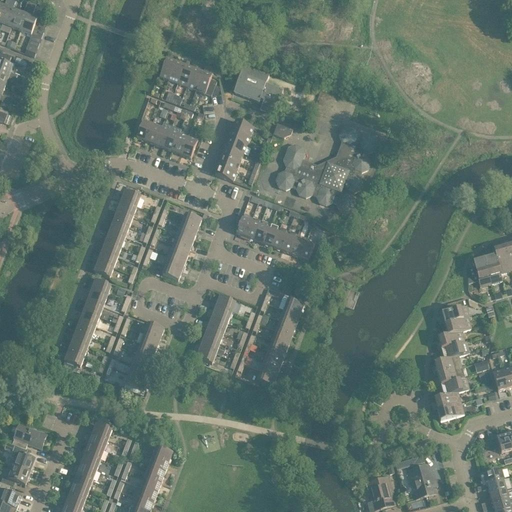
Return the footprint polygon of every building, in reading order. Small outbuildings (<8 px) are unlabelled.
[(6,0),(4,7),(0,5),(0,23),(2,25),(11,0),(6,0)] [(13,10),(16,0),(11,0),(2,25),(12,28),(18,12),(13,10)] [(28,3),(23,14),(18,12),(12,28),(22,32),(32,5),(28,3)] [(32,17),(36,6),(32,5),(22,32),(31,36),(32,35),(34,30),(36,25),(37,20),(38,20),(32,17)] [(48,24),(38,20),(37,20),(36,25),(46,28),(48,24)] [(46,28),(36,25),(34,30),(44,34),(46,28)] [(44,34),(34,30),(32,35),(42,39),(44,34)] [(31,36),(30,40),(40,44),(42,39),(32,35),(31,36)] [(40,44),(30,40),(28,45),(38,49),(40,44)] [(14,50),(17,44),(8,41),(6,47),(14,50)] [(26,50),(36,54),(38,49),(28,45),(26,50)] [(316,50),(293,111),(295,112),(293,119),(312,126),(328,83),(347,90),(357,66),(316,50)] [(1,54),(0,56),(0,62),(9,65),(11,58),(1,54)] [(167,60),(160,78),(169,81),(176,63),(167,60)] [(0,73),(21,81),(27,84),(29,78),(23,76),(22,77),(11,73),(13,67),(9,65),(0,62),(0,73)] [(176,63),(169,81),(178,85),(185,67),(176,63)] [(185,67),(178,85),(187,88),(194,70),(185,67)] [(266,86),(269,77),(243,68),(234,93),(259,103),(260,101),(264,102),(260,110),(271,114),(274,106),(278,107),(283,92),(266,86)] [(194,70),(187,88),(196,92),(203,74),(194,70)] [(0,73),(0,84),(6,87),(8,81),(25,88),(27,84),(21,81),(0,73)] [(211,81),(212,77),(203,74),(196,92),(211,97),(217,83),(211,81)] [(15,96),(4,92),(6,87),(0,84),(0,95),(13,100),(15,96)] [(0,101),(12,105),(13,100),(0,95),(0,101)] [(367,127),(360,147),(390,159),(394,150),(397,151),(408,122),(398,118),(399,115),(382,109),(381,111),(372,108),(365,126),(367,127)] [(143,121),(137,139),(146,143),(153,125),(143,121)] [(254,129),(236,122),(232,131),(250,138),(254,129)] [(164,149),(172,127),(163,124),(162,128),(155,146),(164,149)] [(153,125),(146,143),(155,146),(162,128),(153,125)] [(172,127),(164,149),(173,153),(180,135),(181,131),(172,127)] [(250,138),(232,131),(229,140),(247,147),(250,138)] [(182,156),(189,138),(180,135),(173,153),(182,156)] [(191,160),(198,142),(189,138),(182,156),(191,160)] [(247,147),(229,140),(226,149),(244,156),(247,147)] [(244,156),(226,149),(222,158),(240,165),(244,156)] [(240,165),(222,158),(219,167),(237,174),(240,165)] [(215,176),(233,183),(237,174),(219,167),(215,176)] [(356,167),(352,179),(366,184),(368,185),(369,185),(373,174),(356,167)] [(351,179),(347,190),(364,196),(368,185),(366,184),(351,179)] [(347,190),(343,201),(360,208),(365,197),(364,196),(347,190)] [(141,198),(125,192),(121,202),(137,208),(141,198)] [(343,201),(339,212),(356,219),(360,208),(343,201)] [(117,212),(133,219),(137,208),(121,202),(117,212)] [(113,223),(129,229),(133,219),(117,212),(113,223)] [(339,212),(335,224),(352,230),(356,219),(339,212)] [(202,221),(186,215),(182,225),(198,232),(202,221)] [(306,215),(305,218),(304,220),(306,221),(309,226),(313,224),(309,216),(306,215)] [(243,216),(236,234),(246,238),(252,220),(243,216)] [(252,220),(246,238),(255,241),(261,223),(252,220)] [(110,233),(125,239),(129,229),(113,223),(110,233)] [(261,223),(255,241),(264,245),(270,227),(261,223)] [(178,236),(194,242),(198,232),(182,225),(178,236)] [(270,227),(264,245),(273,248),(279,230),(270,227)] [(279,230),(273,248),(282,251),(288,233),(279,230)] [(125,239),(110,233),(106,243),(122,249),(125,239)] [(288,233),(282,251),(291,255),(297,237),(288,233)] [(174,246),(190,252),(194,242),(178,236),(174,246)] [(297,237),(291,255),(300,258),(306,240),(297,237)] [(309,262),(316,244),(306,240),(300,258),(309,262)] [(122,249),(106,243),(102,253),(118,259),(122,249)] [(190,252),(174,246),(170,256),(186,262),(190,252)] [(494,251),(495,257),(500,275),(501,275),(511,272),(505,248),(494,251)] [(118,259),(102,253),(98,263),(114,269),(118,259)] [(186,262),(170,256),(166,266),(182,272),(186,262)] [(484,260),(491,285),(503,282),(501,275),(500,275),(495,257),(484,260)] [(477,276),(480,289),(491,285),(484,260),(473,264),(474,267),(477,276)] [(94,273),(110,279),(114,269),(98,263),(94,273)] [(162,276),(178,282),(182,272),(166,266),(162,276)] [(111,287),(95,281),(91,292),(107,298),(111,287)] [(119,289),(117,295),(124,298),(126,291),(119,289)] [(88,302),(103,308),(107,298),(91,292),(88,302)] [(236,304),(220,298),(216,308),(232,315),(236,304)] [(304,307),(288,301),(284,311),(300,317),(304,307)] [(84,312),(100,318),(103,308),(88,302),(84,312)] [(212,319),(228,325),(232,315),(216,308),(212,319)] [(467,308),(442,314),(445,326),(468,319),(470,319),(467,308)] [(280,321),(296,327),(300,317),(284,311),(280,321)] [(80,322),(96,328),(100,318),(84,312),(80,322)] [(208,329),(224,335),(228,325),(212,319),(208,329)] [(472,330),(468,319),(445,326),(448,337),(462,333),(472,330)] [(276,332),(292,338),(296,327),(280,321),(276,332)] [(96,328),(80,322),(76,332),(92,338),(96,328)] [(164,331),(148,325),(145,335),(160,341),(164,331)] [(224,335),(208,329),(204,339),(220,345),(224,335)] [(92,338),(76,332),(72,342),(88,348),(92,338)] [(273,342),(288,348),(292,338),(276,332),(273,342)] [(448,337),(438,339),(442,351),(465,344),(462,333),(448,337)] [(141,345),(157,351),(160,341),(145,335),(141,345)] [(220,345),(204,339),(200,349),(216,355),(222,357),(224,352),(218,349),(220,345)] [(88,348),(72,342),(68,352),(84,358),(88,348)] [(288,348),(273,342),(269,352),(285,358),(288,348)] [(459,358),(470,355),(466,343),(465,344),(442,351),(445,361),(445,362),(459,358)] [(137,355),(153,361),(157,351),(141,345),(137,355)] [(196,359),(212,365),(216,355),(200,349),(196,359)] [(64,363),(80,369),(84,358),(68,352),(64,363)] [(285,358),(269,352),(265,362),(281,368),(285,358)] [(153,361),(137,355),(133,365),(149,371),(153,361)] [(445,361),(435,364),(438,375),(462,369),(459,358),(445,362),(445,361)] [(487,361),(481,363),(483,372),(489,370),(487,361)] [(281,368),(265,362),(261,372),(277,378),(281,368)] [(149,371),(133,365),(129,375),(145,381),(149,371)] [(462,369),(438,375),(441,386),(465,380),(462,369)] [(502,371),(508,390),(511,388),(511,370),(511,369),(502,371)] [(493,374),(498,392),(508,390),(502,371),(493,374)] [(257,382),(273,388),(277,378),(261,372),(257,382)] [(125,386),(141,392),(145,381),(129,375),(125,386)] [(458,394),(469,391),(466,379),(465,380),(441,386),(444,397),(444,398),(458,394)] [(444,397),(435,400),(438,411),(461,405),(458,394),(444,398),(444,397)] [(441,422),(464,416),(461,405),(438,411),(441,422)] [(112,431),(96,425),(92,436),(108,442),(112,431)] [(13,445),(15,446),(26,451),(28,445),(42,450),(47,437),(19,426),(13,445)] [(497,438),(501,454),(511,451),(511,450),(508,435),(497,438)] [(88,446),(104,452),(108,442),(92,436),(88,446)] [(7,443),(5,450),(13,453),(15,446),(13,445),(7,443)] [(13,453),(16,454),(12,467),(30,474),(35,461),(25,457),(28,451),(26,451),(15,446),(13,453)] [(85,456),(100,462),(104,452),(88,446),(85,456)] [(173,454),(157,448),(153,459),(169,465),(173,454)] [(81,466),(97,472),(100,462),(85,456),(81,466)] [(149,469),(165,475),(169,465),(153,459),(149,469)] [(77,476),(93,482),(97,472),(81,466),(77,476)] [(3,477),(1,484),(10,487),(13,489),(16,483),(26,487),(30,474),(12,467),(7,479),(3,477)] [(428,467),(409,472),(417,500),(436,495),(434,487),(437,486),(433,472),(430,473),(428,467)] [(145,479),(161,485),(165,475),(149,469),(145,479)] [(503,481),(505,480),(502,470),(480,476),(483,487),(487,486),(499,482),(503,480),(503,481)] [(93,482),(77,476),(73,486),(89,492),(93,482)] [(388,478),(367,484),(372,502),(368,504),(369,511),(377,511),(396,507),(388,478)] [(141,489),(157,495),(161,485),(145,479),(141,489)] [(477,488),(478,493),(488,490),(490,496),(506,491),(503,481),(503,480),(499,482),(487,486),(483,487),(477,488)] [(0,504),(17,511),(22,498),(8,493),(10,487),(1,484),(0,483),(0,504)] [(89,492),(73,486),(69,496),(85,502),(89,492)] [(157,495),(141,489),(138,499),(153,505),(157,495)] [(506,491),(490,496),(493,506),(509,502),(506,491)] [(81,511),(85,502),(69,496),(65,506),(80,511),(81,511)] [(150,511),(153,505),(138,499),(134,509),(141,511),(150,511)] [(483,511),(488,511),(494,511),(511,511),(511,500),(509,502),(493,506),(488,508),(483,509),(483,511)]
